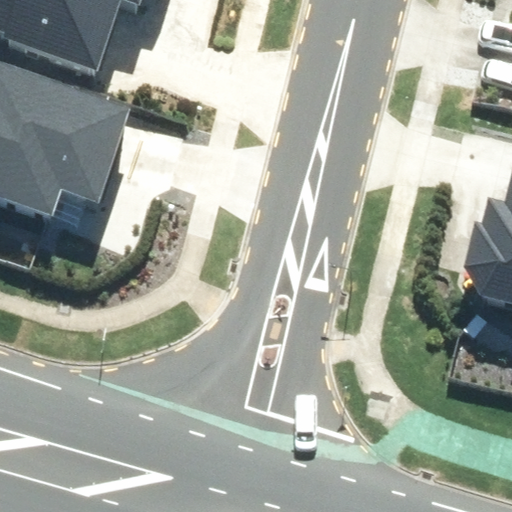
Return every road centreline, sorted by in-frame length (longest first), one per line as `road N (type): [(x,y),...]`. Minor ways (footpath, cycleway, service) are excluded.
road 1 (residential): [(356,0),(219,511)]
road 2 (secondary): [(192,511),(0,452)]
